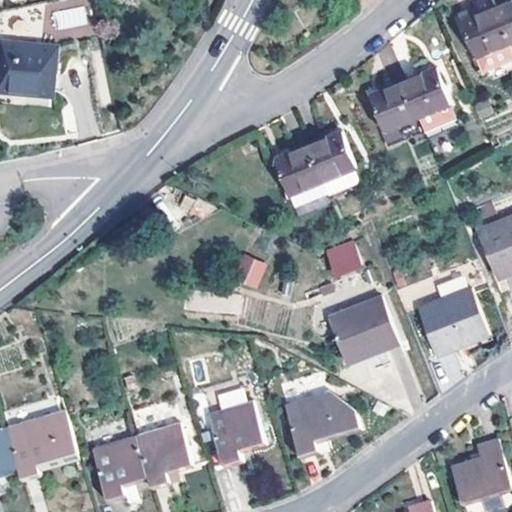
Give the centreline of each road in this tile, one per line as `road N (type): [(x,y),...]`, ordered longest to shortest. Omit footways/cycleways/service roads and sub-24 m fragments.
road 1 (residential): [(291,511),(340,489),(511,367)]
road 2 (residential): [(406,0),(285,92),(234,97),(201,87)]
road 3 (unclassified): [(0,288),(116,189)]
road 4 (unclassified): [(116,189),(201,87)]
